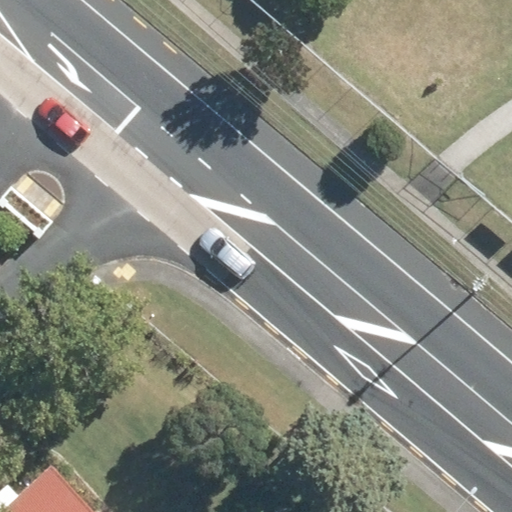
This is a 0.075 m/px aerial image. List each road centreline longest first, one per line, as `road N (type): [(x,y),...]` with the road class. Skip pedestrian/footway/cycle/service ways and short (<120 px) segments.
road 1 (secondary): [(162,122),(511,430)]
road 2 (residential): [(162,122),(0,316)]
road 3 (residential): [(0,158),(84,57)]
